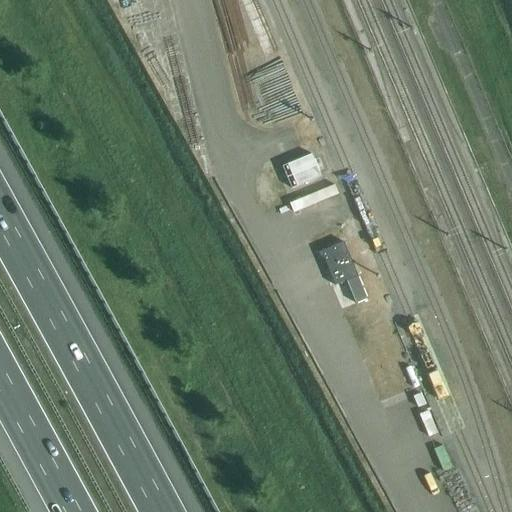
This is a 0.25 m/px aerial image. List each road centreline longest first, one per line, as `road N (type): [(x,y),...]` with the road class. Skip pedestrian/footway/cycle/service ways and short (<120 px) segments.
road 1 (track): [(296,511),(16,0)]
road 2 (motorway): [(163,511),(0,226)]
road 3 (motorway): [(0,380),(72,511)]
